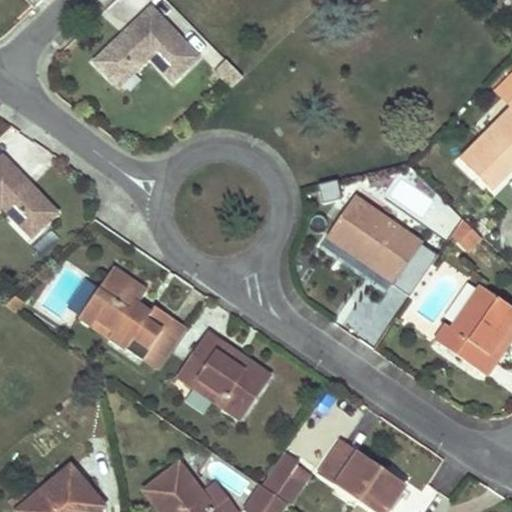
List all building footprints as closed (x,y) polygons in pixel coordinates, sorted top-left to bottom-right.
[(122,37),(93,66),(112,83),(130,65),(137,72),(149,60),(173,83),(197,58),(148,10),(129,29),(133,32),(128,37),(122,37)] [(214,72),(230,89),(242,78),(225,61),(214,72)] [(123,95),(141,76),(130,65),(112,83),(123,95)] [(509,104),(511,100),(511,76),(496,91),(509,104)] [(511,100),(509,104),(507,105),(511,109),(461,159),(490,189),(511,166),(511,100)] [(56,214),(28,184),(22,184),(17,179),(20,176),(1,157),(0,158),(0,207),(1,207),(13,220),(20,213),(38,231),(56,214)] [(362,188),(327,235),(395,282),(421,245),(392,224),(399,213),(362,188)] [(449,229),(457,217),(450,212),(442,224),(449,229)] [(38,231),(20,213),(13,220),(31,238),(38,231)] [(478,235),(462,219),(450,237),(468,250),(478,235)] [(149,314),(136,306),(146,292),(113,269),(97,292),(109,300),(91,325),(142,359),(170,318),(154,307),(149,314)] [(435,342),(479,370),(508,326),(511,328),(511,307),(480,286),(452,329),(447,326),(435,342)] [(109,300),(97,292),(79,317),(91,325),(109,300)] [(159,371),(187,329),(170,318),(142,359),(159,371)] [(487,376),(511,336),(511,328),(508,326),(479,370),(487,376)] [(208,335),(205,340),(235,360),(237,355),(208,335)] [(270,417),(250,403),(269,377),(237,355),(235,360),(205,340),(178,378),(239,419),(241,417),(261,430),(270,417)] [(320,472),(378,511),(385,511),(403,487),(339,443),(320,472)] [(280,462),(266,483),(280,493),(289,481),(295,473),(280,462)] [(232,511),(215,489),(202,498),(179,467),(146,492),(160,511),(232,511)] [(97,511),(100,510),(88,496),(79,503),(72,495),(81,488),(68,472),(18,511),(97,511)] [(303,491),(289,481),(280,493),(274,501),(288,511),(303,491)] [(282,511),(284,510),(258,491),(242,511),(282,511)]
